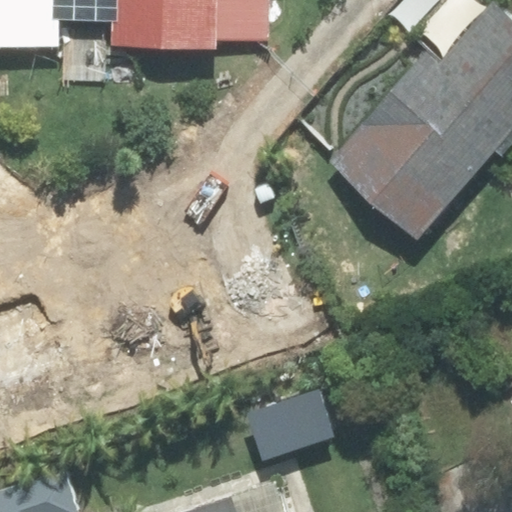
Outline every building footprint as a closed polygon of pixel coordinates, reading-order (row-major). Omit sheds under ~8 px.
[(0,0),(0,30),(155,35),(282,39),(282,0),(0,0)] [(511,2),(496,22),(469,0),(443,0),(417,30),(430,41),(343,143),(443,229),(511,147),(511,2)] [(0,395),(242,312),(256,353),(326,329),(302,258),(232,282),(186,149),(0,212),(0,395)] [(0,487),(0,511),(99,511),(84,462),(0,487)] [(310,511),(296,470),(171,511),(310,511)]
